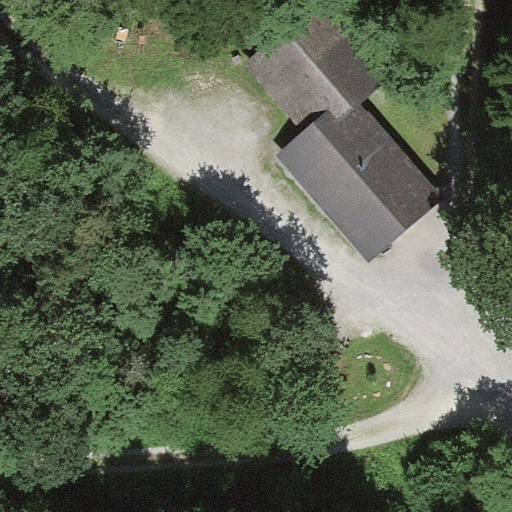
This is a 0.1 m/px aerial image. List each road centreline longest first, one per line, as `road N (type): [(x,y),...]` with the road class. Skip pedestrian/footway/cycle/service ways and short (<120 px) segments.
road 1 (track): [(472,380),(422,314),(341,279),(194,161),(0,43)]
road 2 (track): [(0,473),(398,429),(472,380)]
road 3 (track): [(473,0),(472,380)]
